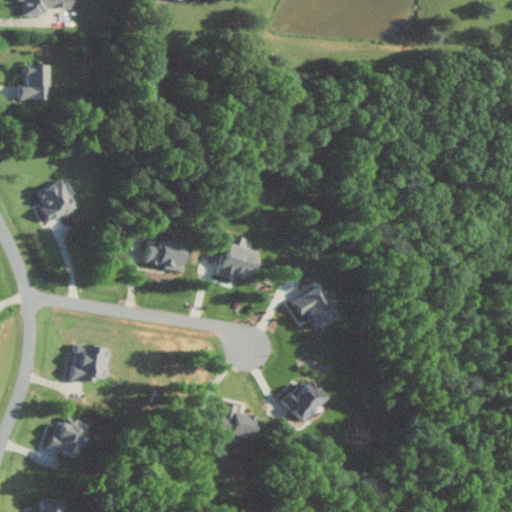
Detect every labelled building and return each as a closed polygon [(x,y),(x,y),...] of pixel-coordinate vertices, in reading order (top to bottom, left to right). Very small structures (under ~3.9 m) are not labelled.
[(73,6),(72,0),(24,0),(24,13),(47,12),(47,6),(73,6)] [(50,98),(50,62),(27,62),(27,82),(20,82),(20,98),(50,98)] [(77,209),(66,179),(37,189),(42,204),(43,203),(49,218),(77,209)] [(262,251),(244,245),(246,237),(232,232),(219,274),(233,278),(235,272),(253,278),(262,251)] [(145,262),(185,268),(189,243),(149,237),(145,262)] [(292,301),(301,315),(308,310),(319,327),(338,314),(318,284),(292,301)] [(96,380),(96,376),(107,377),(110,345),(76,342),(73,378),(96,380)] [(330,397),(312,375),(283,398),(301,421),(330,397)] [(218,428),(231,430),(230,440),(241,442),(242,435),(254,438),(259,415),(238,410),(240,403),(224,400),(218,428)] [(87,421),(59,414),(51,448),(79,455),(87,421)] [(64,511),(64,497),(41,497),(40,511),(64,511)]
